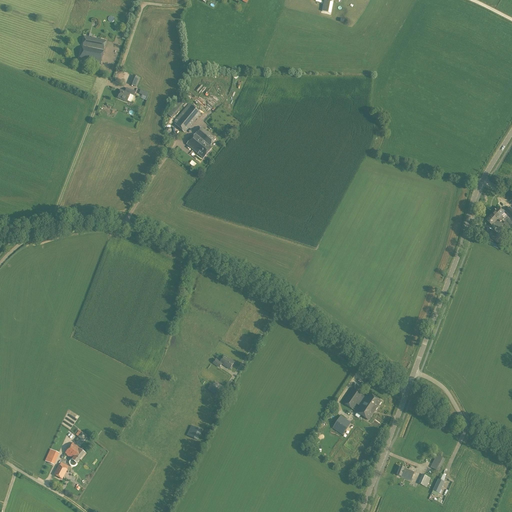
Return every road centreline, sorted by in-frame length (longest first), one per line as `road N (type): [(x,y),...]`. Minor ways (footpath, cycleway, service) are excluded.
road 1 (unclassified): [(406,392),(264,287),(184,248),(118,221),(49,227)]
road 2 (tertiary): [(415,370),(476,191),(511,130)]
road 3 (unclassified): [(49,227),(104,84)]
road 4 (track): [(104,84),(126,7),(185,0)]
road 5 (tertiary): [(360,511),(406,392)]
road 6 (unclassified): [(511,448),(468,425),(443,388),(415,370)]
